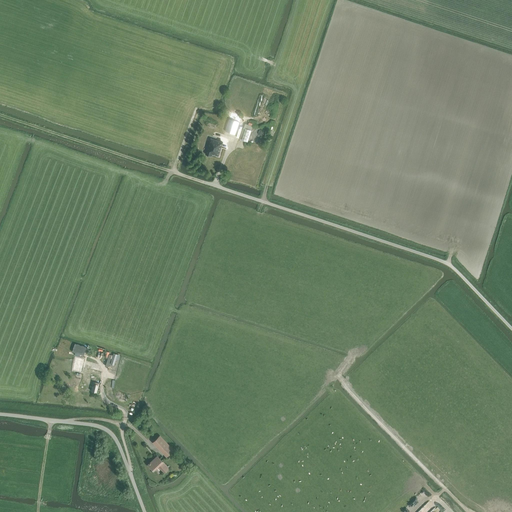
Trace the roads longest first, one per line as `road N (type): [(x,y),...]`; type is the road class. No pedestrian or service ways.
road 1 (unclassified): [(511,330),(449,265),(172,172)]
road 2 (track): [(0,115),(172,172),(195,108)]
road 3 (track): [(255,0),(264,59),(296,92),(261,201)]
road 4 (unclassified): [(144,511),(109,432),(0,414)]
